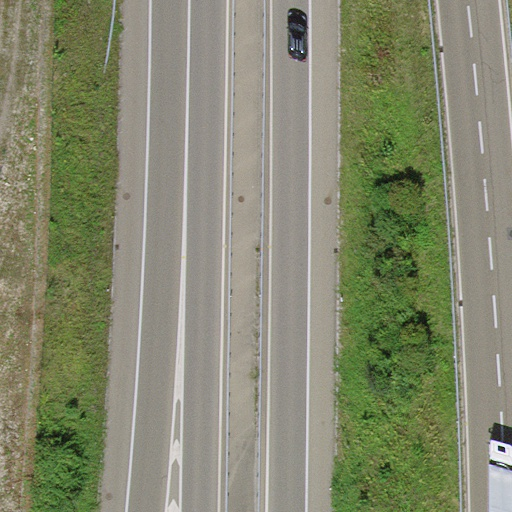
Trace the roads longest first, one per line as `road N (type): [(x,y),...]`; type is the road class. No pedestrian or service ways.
road 1 (motorway): [(501,511),(492,265),(468,0)]
road 2 (motorway): [(290,511),(292,0)]
road 3 (motorway): [(189,0),(181,398)]
